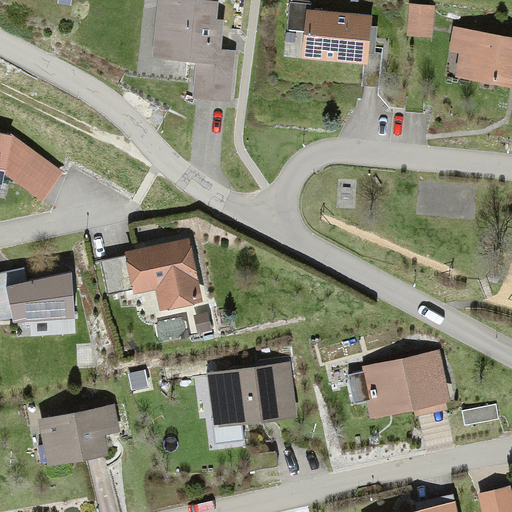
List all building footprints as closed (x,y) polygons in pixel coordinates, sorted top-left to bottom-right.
[(219,45),(224,0),(159,0),(153,54),(197,59),(193,95),(234,99),(239,48),(219,45)] [(373,9),(306,4),(302,54),(369,59),(373,9)] [(458,55),(455,75),(511,82),(511,37),(452,29),(448,54),(458,55)] [(12,126),(0,123),(0,179),(3,161),(41,193),(62,168),(12,126)] [(181,229),(123,241),(126,250),(132,280),(134,289),(154,285),(160,314),(212,303),(198,236),(181,229)] [(132,280),(126,250),(100,255),(106,285),(132,280)] [(70,270),(10,277),(16,321),(76,313),(70,270)] [(444,354),(349,373),(356,406),(366,404),(369,417),(416,408),(418,415),(443,410),(441,403),(454,401),(444,354)] [(287,369),(206,374),(210,426),(291,420),(287,369)] [(123,408),(38,421),(44,462),(108,452),(106,440),(128,437),(123,408)] [(509,511),(502,488),(476,495),(480,511),(509,511)] [(450,511),(449,503),(404,511),(450,511)]
